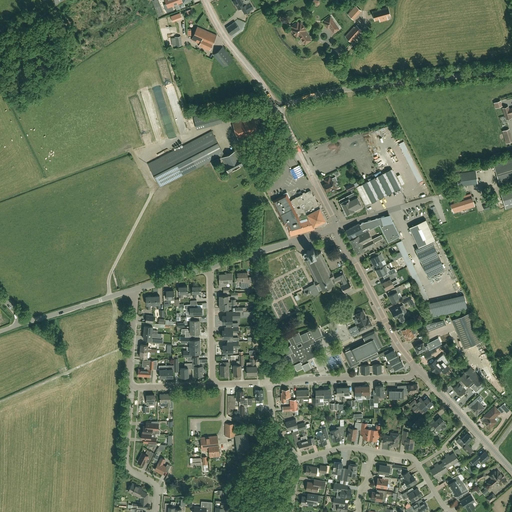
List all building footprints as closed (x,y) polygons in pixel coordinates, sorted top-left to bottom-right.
[(172,6),(174,5),(176,10),(180,9),(178,4),(183,2),(182,0),(164,0),(166,4),(164,4),(167,12),(173,10),(172,6)] [(244,14),(249,11),(241,0),(233,0),(232,1),(234,5),(235,5),(238,9),(241,8),(244,14)] [(164,13),(160,5),(155,7),(158,15),(164,13)] [(388,19),(387,16),(390,15),(388,7),(373,12),(373,15),(374,17),(375,20),(379,19),(379,20),(380,21),(388,19)] [(173,34),(179,32),(174,13),(171,14),(172,17),(167,18),(167,16),(159,18),(163,33),(173,31),(173,34)] [(329,27),(333,33),(338,29),(330,17),(325,21),(325,22),(323,23),(327,28),(329,27)] [(230,25),(235,32),(239,29),(234,22),(230,25)] [(291,26),(293,28),(291,29),(296,37),(298,35),(305,44),(311,40),(304,31),(305,30),(300,22),(298,24),(297,22),(291,26)] [(235,32),(230,25),(226,28),(231,35),(235,32)] [(351,42),(360,32),(359,32),(361,30),(357,25),(355,27),(354,27),(345,36),(351,42)] [(191,40),(199,43),(198,46),(209,51),(216,35),(197,26),(191,40)] [(224,67),(232,59),(222,47),(213,55),(224,67)] [(177,96),(171,98),(177,120),(183,118),(177,96)] [(506,119),(511,117),(511,107),(508,109),(508,106),(502,108),(506,119)] [(193,117),(197,129),(222,122),(218,110),(193,117)] [(251,136),(259,133),(253,116),(232,123),(238,140),(241,139),(243,143),(252,140),(251,136)] [(511,139),(509,129),(507,129),(502,131),(506,143),(511,141),(511,139)] [(240,157),(236,150),(225,156),(212,131),(182,146),(166,155),(149,163),(161,186),(177,178),(194,169),(221,155),(223,159),(222,159),(225,165),(228,171),(244,164),(241,157),(240,157)] [(355,184),(366,206),(385,197),(385,198),(386,197),(398,191),(400,190),(401,192),(401,191),(421,181),(422,182),(422,181),(405,146),(405,147),(386,156),(385,156),(386,156),(375,161),(370,164),(369,164),(374,175),(356,184),(355,184)] [(511,159),(493,165),(499,185),(511,181),(511,159)] [(477,183),(475,171),(456,174),(458,187),(477,183)] [(335,189),(338,187),(336,183),(334,184),(331,178),(330,179),(329,177),(324,180),(326,183),(322,185),(326,192),(329,190),(330,191),(332,193),(336,191),(335,189)] [(355,187),(353,183),(345,188),(347,192),(355,187)] [(342,214),(342,213),(344,216),(346,215),(362,207),(356,194),(355,195),(354,192),(355,192),(353,189),(350,190),(351,193),(339,199),(340,202),(339,202),(343,210),(343,211),(341,212),(342,214)] [(290,235),(321,227),(324,225),(325,221),(325,220),(326,219),(324,216),(323,215),(322,214),(323,213),(321,210),(320,209),(318,207),(320,206),(320,205),(318,202),(317,202),(315,199),(314,196),(313,196),(312,193),(310,191),(309,191),(291,199),(289,200),(285,193),(271,200),(284,224),(285,226),(288,225),(290,235)] [(511,192),(501,196),(505,209),(511,206),(511,192)] [(450,201),(451,204),(450,204),(452,209),(453,212),(474,205),(473,202),(474,202),(472,197),(471,194),(450,201)] [(346,230),(347,232),(350,237),(369,228),(369,230),(379,225),(388,242),(395,239),(394,235),(398,233),(391,218),(390,219),(389,215),(384,217),(384,216),(361,223),(359,224),(359,223),(346,230)] [(444,269),(431,241),(435,240),(425,219),(409,227),(418,247),(415,249),(428,277),(444,269)] [(350,239),(354,247),(357,253),(363,250),(364,251),(375,245),(368,230),(350,239)] [(403,240),(398,242),(418,288),(423,286),(403,240)] [(307,253),(304,253),(303,255),(304,258),(307,258),(305,259),(315,280),(317,285),(316,286),(317,288),(318,290),(319,291),(322,289),(325,288),(326,288),(327,289),(328,289),(329,289),(330,288),(330,287),(331,287),(331,286),(330,285),(340,280),(337,275),(334,276),(331,271),(330,272),(321,252),(318,253),(317,251),(316,251),(315,252),(313,248),(306,251),(307,253)] [(375,270),(385,265),(383,266),(381,260),(383,259),(381,253),(379,254),(378,252),(371,256),(372,258),(370,259),(373,265),(375,264),(377,269),(375,270)] [(390,275),(395,272),(393,268),(390,270),(388,268),(387,267),(387,268),(385,265),(375,270),(378,276),(379,276),(382,274),(383,274),(386,273),(385,273),(388,271),(390,275)] [(337,275),(340,280),(342,284),(341,285),(344,292),(352,288),(348,281),(347,281),(343,272),(342,272),(341,271),(340,272),(341,273),(337,275)] [(241,281),(241,284),(241,288),(252,288),(252,283),(249,283),(249,277),(247,277),(247,272),(244,273),(244,274),(237,274),(237,281),(241,281)] [(226,282),(232,282),(231,273),(225,274),(219,275),(219,287),(226,286),(226,282)] [(391,282),(390,279),(382,283),(385,289),(393,285),(397,283),(396,280),(391,282)] [(315,296),(315,295),(318,294),(318,293),(318,292),(318,291),(318,290),(317,288),(316,286),(317,285),(315,280),(314,280),(314,281),(314,282),(313,282),(313,283),(314,284),(309,286),(309,287),(303,289),(304,291),(303,291),(304,292),(303,293),(303,294),(303,295),(304,295),(305,295),(306,296),(312,293),(313,295),(314,295),(314,296),(315,296)] [(178,287),(179,294),(179,298),(183,297),(182,294),(187,293),(187,286),(178,287)] [(196,293),(201,293),(201,286),(192,286),(192,297),(196,297),(196,293)] [(397,293),(401,291),(398,286),(391,290),(392,294),(388,296),(392,302),(400,298),(397,293)] [(170,300),(174,300),(174,291),(166,291),(167,300),(164,300),(164,306),(169,306),(169,303),(171,303),(170,300)] [(463,295),(428,303),(431,317),(467,308),(463,295)] [(408,303),(412,301),(409,296),(401,300),(403,304),(407,302),(408,303)] [(186,313),(190,313),(190,315),(194,315),(194,314),(201,314),(201,313),(202,312),(202,310),(201,310),(201,307),(197,307),(197,304),(190,305),(190,304),(184,305),(184,309),(186,308),(186,313)] [(395,318),(397,316),(400,321),(405,319),(403,314),(403,313),(406,311),(403,305),(400,306),(391,311),(395,318)] [(360,332),(359,331),(371,325),(368,319),(366,319),(365,319),(364,315),(362,311),(360,312),(360,311),(359,311),(358,311),(357,311),(356,312),(356,313),(354,314),(359,324),(348,329),(351,336),(360,332)] [(232,317),(239,317),(239,312),(235,312),(232,312),(226,312),(226,316),(222,316),(222,323),(225,323),(225,327),(228,327),(232,327),(232,317)] [(464,348),(482,340),(470,312),(452,320),(464,348)] [(190,327),(199,327),(199,320),(199,317),(190,317),(190,320),(190,327)] [(443,319),(422,323),(426,332),(445,325),(443,319)] [(412,325),(405,328),(404,326),(399,327),(406,341),(414,337),(413,334),(416,332),(412,325)] [(185,337),(190,337),(192,336),(199,336),(199,333),(199,327),(190,327),(190,330),(187,330),(187,329),(181,329),(181,333),(185,333),(185,337)] [(224,327),(224,330),(222,331),(222,335),(223,335),(223,338),(232,338),(232,331),(238,331),(238,327),(232,327),(228,327),(225,327),(224,327)] [(315,340),(323,337),(318,327),(300,335),(298,332),(291,335),(292,337),(288,339),(291,345),(283,348),(286,355),(283,356),(287,363),(291,361),(296,371),(303,368),(304,371),(311,368),(307,359),(311,357),(310,354),(313,353),(310,345),(315,342),(315,340)] [(371,340),(376,349),(382,347),(374,331),(362,336),(365,342),(365,343),(371,340)] [(190,347),(200,347),(200,342),(201,342),(201,339),(199,339),(199,340),(192,340),(192,336),(190,337),(185,337),(181,337),(181,342),(190,342),(190,347)] [(428,348),(429,350),(439,344),(436,338),(431,341),(433,344),(428,347),(427,345),(425,346),(423,342),(414,347),(414,348),(415,350),(416,350),(417,353),(424,349),(424,350),(428,348)] [(378,354),(376,349),(371,340),(365,343),(365,342),(343,353),(350,367),(360,363),(359,361),(362,360),(362,362),(378,354)] [(227,341),(227,345),(223,345),(223,353),(232,352),(232,347),(238,347),(239,341),(227,341)] [(454,354),(456,352),(452,348),(451,350),(445,343),(441,347),(447,353),(450,350),(454,354)] [(200,353),(200,347),(190,347),(190,351),(183,351),(184,357),(192,357),(191,353),(200,353)] [(424,354),(426,359),(431,357),(430,354),(436,351),(435,349),(424,354)] [(388,360),(397,356),(396,356),(394,350),(385,354),(384,351),(378,354),(380,357),(383,356),(383,357),(386,356),(388,360)] [(233,366),(233,369),(233,375),(241,375),(240,365),(243,365),(243,355),(238,355),(239,361),(236,361),(236,366),(233,366)] [(256,362),(255,362),(255,358),(254,358),(254,355),(250,355),(250,359),(250,363),(247,363),(247,366),(246,366),(247,374),(256,374),(256,366),(256,362)] [(443,373),(449,368),(445,364),(448,362),(442,355),(436,361),(435,360),(429,365),(433,369),(433,370),(436,373),(440,369),(443,373)] [(387,365),(388,367),(400,361),(397,356),(388,360),(389,360),(390,363),(387,365)] [(193,369),(192,357),(192,361),(192,363),(185,363),(185,368),(181,368),(181,377),(188,377),(188,369),(193,369)] [(192,357),(193,369),(195,369),(195,376),(202,376),(202,370),(203,370),(203,366),(199,366),(199,357),(192,357)] [(174,365),(167,365),(167,377),(173,377),(172,369),(174,369),(174,372),(178,371),(177,358),(173,358),(174,365)] [(150,377),(150,370),(150,369),(153,369),(153,361),(150,360),(150,367),(145,367),(145,369),(144,369),(138,369),(138,376),(150,377)] [(403,366),(400,361),(388,367),(387,368),(388,371),(393,368),(395,371),(398,369),(398,371),(399,371),(400,371),(401,370),(402,369),(401,367),(403,366)] [(227,365),(229,365),(229,362),(223,362),(223,365),(220,366),(221,376),(228,375),(227,365)] [(371,366),(371,372),(373,372),(373,373),(374,373),(377,373),(377,372),(381,372),(381,371),(383,371),(383,365),(381,365),(381,364),(373,365),(373,366),(371,366)] [(371,372),(371,366),(369,366),(369,365),(361,365),(361,366),(359,366),(359,372),(361,372),(361,373),(365,373),(365,374),(368,374),(368,373),(369,373),(369,372),(371,372)] [(465,390),(462,387),(465,384),(465,385),(471,380),(473,383),(470,387),(475,392),(483,385),(480,382),(482,380),(470,367),(459,378),(461,380),(459,383),(458,382),(452,388),(459,395),(465,390)] [(407,386),(408,386),(402,387),(403,389),(387,388),(387,398),(403,399),(403,392),(408,392),(409,394),(414,393),(413,392),(417,391),(417,390),(418,390),(418,387),(417,387),(416,384),(407,386)] [(362,395),(365,394),(366,399),(369,399),(370,399),(370,394),(369,394),(369,386),(361,387),(362,395)] [(386,393),(383,394),(383,386),(376,386),(376,394),(373,394),(374,407),(377,407),(377,404),(378,404),(378,398),(386,398),(386,393)] [(285,397),(290,397),(289,393),(288,389),(282,390),(282,393),(281,393),(282,402),(285,402),(285,397)] [(322,390),(323,402),(323,401),(330,401),(330,397),(331,397),(330,389),(322,390)] [(255,399),(256,399),(256,405),(258,405),(259,412),(263,412),(263,405),(262,405),(262,399),(263,399),(263,390),(255,390),(255,399)] [(296,399),(297,399),(299,399),(299,402),(303,402),(303,399),(309,399),(308,390),(296,390),(296,399)] [(312,405),(317,405),(317,401),(319,401),(319,402),(323,402),(322,390),(315,390),(316,397),(311,397),(312,405)] [(243,395),(243,391),(240,391),(239,391),(238,391),(237,391),(236,391),(236,395),(236,400),(239,400),(239,406),(239,415),(244,415),(244,406),(248,406),(247,398),(244,398),(244,395),(243,395)] [(166,402),(166,404),(166,406),(169,406),(169,409),(173,408),(173,401),(170,401),(170,394),(160,394),(160,402),(166,402)] [(147,404),(155,404),(154,395),(146,395),(146,401),(147,401),(147,404)] [(479,403),(483,400),(479,395),(471,402),(473,405),(473,408),(472,409),(477,414),(483,408),(479,403)] [(424,411),(432,404),(427,398),(423,402),(419,398),(410,407),(415,412),(420,407),(424,411)] [(294,411),(294,399),(289,399),(290,406),(282,406),(282,411),(294,411)] [(492,425),(495,422),(493,419),(493,418),(499,412),(494,406),(484,416),(486,418),(485,419),(485,420),(484,422),(487,425),(487,426),(488,428),(490,428),(492,426),(492,425)] [(444,424),(445,423),(439,417),(435,421),(432,418),(426,424),(431,430),(435,427),(439,430),(441,428),(442,429),(443,429),(445,427),(446,426),(444,424)] [(308,423),(304,424),(304,422),(297,425),(295,419),(285,422),(288,430),(297,427),(298,430),(305,428),(305,427),(309,426),(308,423)] [(419,427),(423,424),(418,419),(414,422),(414,423),(412,425),(414,428),(417,426),(419,427)] [(360,429),(361,423),(355,422),(354,429),(349,428),(347,438),(355,440),(357,428),(360,429)] [(152,430),(157,430),(157,427),(158,427),(158,424),(152,423),(146,423),(146,426),(143,426),(142,432),(142,433),(151,433),(152,433),(152,430)] [(235,436),(237,455),(250,453),(247,434),(235,436),(235,423),(225,423),(225,436),(235,436)] [(362,438),(369,439),(371,429),(366,428),(367,424),(361,423),(360,429),(364,429),(362,438)] [(371,429),(369,439),(376,440),(377,431),(380,432),(381,426),(376,425),(376,430),(371,429)] [(341,432),(344,431),(343,426),(340,426),(336,427),(336,429),(330,431),(333,441),(341,439),(340,435),(341,434),(341,432)] [(326,427),(321,428),(321,431),(315,433),(319,445),(327,443),(325,438),(329,437),(326,427)] [(300,437),(301,439),(297,440),(296,434),(298,433),(297,431),(292,433),(296,447),(299,446),(300,451),(306,449),(303,436),(300,437)] [(403,431),(402,437),(405,438),(404,447),(412,448),(414,439),(408,438),(409,432),(403,431)] [(143,443),(155,444),(156,444),(156,440),(155,440),(155,437),(151,437),(151,433),(142,433),(142,432),(141,439),(143,439),(143,443)] [(303,436),(306,449),(313,447),(310,438),(306,439),(304,432),(302,433),(303,436)] [(397,446),(399,434),(390,432),(390,436),(383,435),(382,441),(389,442),(388,445),(397,446)] [(456,441),(462,447),(462,448),(469,454),(472,450),(466,444),(472,438),(471,437),(471,436),(470,435),(469,435),(467,433),(464,436),(463,436),(461,438),(462,439),(461,440),(459,438),(456,441)] [(218,445),(217,436),(209,437),(210,446),(218,445)] [(210,446),(209,437),(200,438),(202,450),(209,449),(209,447),(210,447),(210,446)] [(218,445),(210,446),(210,447),(209,447),(209,449),(210,456),(219,455),(218,445)] [(145,454),(142,453),(137,462),(143,465),(147,457),(151,459),(153,453),(147,450),(145,454)] [(484,451),(479,456),(477,454),(470,460),(474,464),(480,459),(483,462),(489,456),(484,451)] [(448,454),(446,455),(452,464),(458,461),(453,453),(449,455),(448,454)] [(452,464),(446,455),(444,456),(445,457),(441,460),(447,470),(446,468),(452,464)] [(160,473),(162,474),(164,471),(167,472),(170,465),(167,464),(166,467),(162,465),(165,459),(161,457),(158,463),(154,470),(160,473)] [(447,470),(441,460),(442,462),(438,465),(437,463),(435,464),(441,474),(447,470)] [(337,479),(343,479),(344,473),(344,472),(340,472),(342,463),(334,462),(332,472),(338,473),(337,479)] [(343,479),(347,480),(349,480),(349,474),(355,475),(356,465),(349,464),(347,473),(344,473),(343,479)] [(441,474),(435,464),(433,465),(434,467),(430,470),(435,477),(441,474)] [(325,472),(326,466),(320,465),(319,468),(317,467),(306,466),(305,474),(315,475),(316,471),(319,471),(325,472)] [(391,468),(389,467),(389,466),(379,465),(378,473),(388,474),(390,474),(391,468)] [(407,487),(416,481),(412,474),(410,476),(407,471),(402,475),(405,479),(403,480),(407,487)] [(501,486),(506,482),(497,471),(495,472),(494,471),(490,476),(492,478),(487,483),(491,488),(498,482),(501,485),(501,486)] [(484,472),(480,474),(475,477),(477,480),(486,476),(484,472)] [(457,475),(451,478),(453,481),(449,484),(448,484),(451,490),(462,483),(461,480),(458,475),(457,475)] [(390,483),(391,477),(382,476),(382,479),(377,478),(376,486),(386,488),(387,483),(390,483)] [(323,487),(324,481),(313,479),(313,482),(307,482),(306,490),(317,492),(317,487),(323,487)] [(138,507),(142,507),(146,508),(147,494),(141,491),(142,489),(136,486),(136,485),(132,483),(130,487),(127,491),(141,498),(140,502),(138,502),(138,507)] [(334,483),(333,489),(340,490),(339,495),(349,497),(350,489),(341,488),(341,484),(334,483)] [(460,496),(462,494),(467,491),(464,486),(462,483),(451,490),(452,492),(451,492),(453,496),(454,495),(454,496),(455,495),(459,493),(460,496)] [(411,501),(421,495),(417,488),(409,493),(407,490),(400,495),(403,499),(408,496),(411,501)] [(379,493),(376,492),(372,492),(371,499),(381,501),(381,500),(384,500),(385,497),(386,491),(379,490),(379,493)] [(301,504),(312,505),(312,501),(316,502),(317,495),(308,493),(307,497),(302,496),(301,504)] [(487,499),(489,502),(495,497),(492,494),(487,499)] [(471,495),(461,501),(464,507),(466,507),(468,511),(474,507),(472,503),(475,501),(471,495)] [(347,503),(344,503),(345,499),(333,497),(332,503),(337,504),(336,510),(346,511),(347,503)] [(419,511),(421,511),(428,508),(426,505),(427,504),(424,501),(422,502),(421,499),(411,505),(415,511),(418,509),(419,511)] [(174,511),(175,507),(175,502),(171,501),(171,503),(165,503),(165,510),(168,510),(167,511),(174,511)] [(205,511),(206,508),(212,508),(212,502),(205,501),(204,507),(194,506),(194,509),(193,509),(192,510),(191,511),(205,511)] [(216,502),(216,507),(215,511),(223,511),(223,510),(227,511),(227,503),(216,502)]
